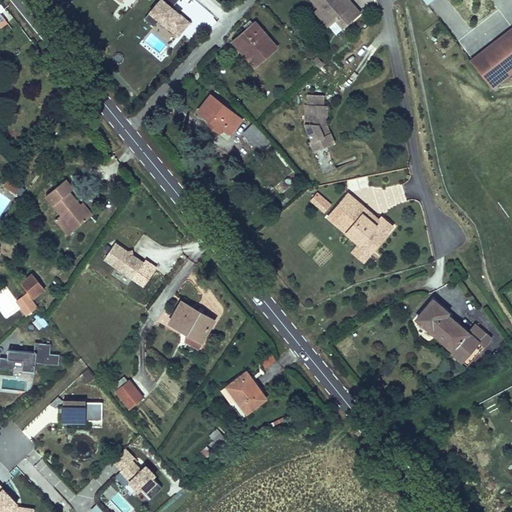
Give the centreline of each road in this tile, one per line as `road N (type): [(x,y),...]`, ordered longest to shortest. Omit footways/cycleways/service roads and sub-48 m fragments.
road 1 (primary): [(434,511),(19,0)]
road 2 (residential): [(446,240),(420,184),(385,0)]
road 3 (track): [(249,0),(127,132)]
